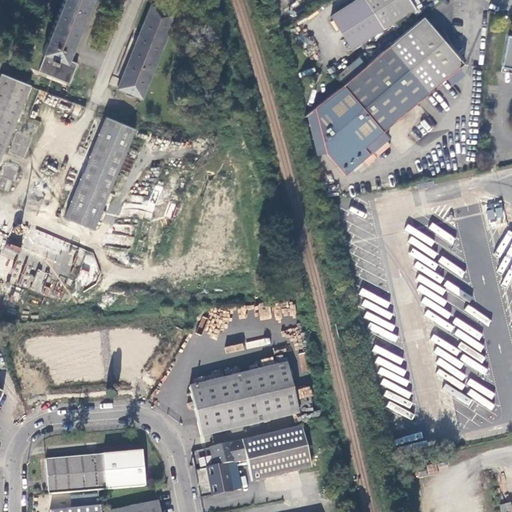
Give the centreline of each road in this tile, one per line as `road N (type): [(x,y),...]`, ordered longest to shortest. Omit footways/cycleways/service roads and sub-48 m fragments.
road 1 (unclassified): [(186,511),(174,447),(157,426),(131,414),(47,421),(30,431),(12,458),(13,511)]
road 2 (unknown): [(480,0),(458,107),(410,145)]
road 3 (unknown): [(157,426),(187,362),(254,341)]
